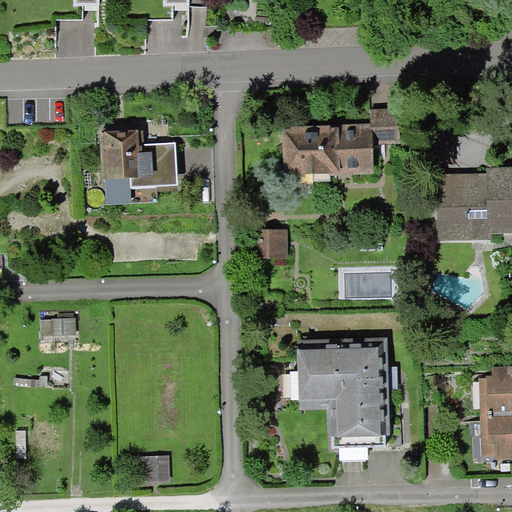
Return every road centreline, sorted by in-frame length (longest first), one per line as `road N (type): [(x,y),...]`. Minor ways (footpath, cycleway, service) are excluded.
road 1 (residential): [(511,65),(222,70)]
road 2 (residential): [(511,493),(232,499)]
road 3 (residential): [(232,499),(0,508)]
road 4 (residential): [(0,294),(228,288)]
road 5 (residential): [(222,70),(0,76)]
road 6 (residential): [(228,288),(222,70)]
road 7 (residential): [(232,499),(228,288)]
